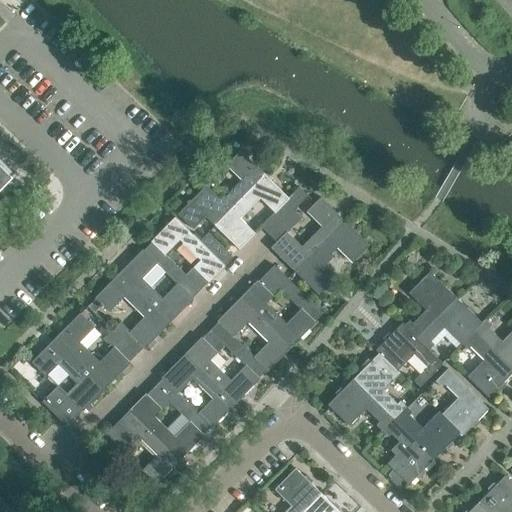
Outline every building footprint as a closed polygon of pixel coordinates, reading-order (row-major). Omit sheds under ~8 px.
[(206,217),(215,225),(265,175),(240,151),(226,165),(241,180),(221,200),(206,185),(177,214),(193,230),(206,217)] [(0,191),(12,179),(0,166),(0,191)] [(289,199),(265,175),(215,225),(239,249),(255,233),(240,218),(260,198),(274,212),(261,226),(269,234),(293,209),(307,195),(300,188),(289,199)] [(281,258),(275,265),(288,279),(295,272),(345,221),(321,197),(307,211),(322,226),(302,247),(287,232),(301,218),(293,209),(269,234),(276,242),(271,248),(281,258)] [(144,250),(157,263),(157,264),(168,275),(176,266),(165,255),(179,241),(200,261),(186,276),(200,290),(208,283),(209,284),(226,267),(225,266),(233,258),(208,233),(200,242),(175,217),(150,242),(152,243),(144,250)] [(370,245),(345,221),(295,272),(319,296),(336,280),(329,273),(332,270),(326,265),(332,259),(332,253),(337,247),(353,262),(370,245)] [(194,299),(192,298),(200,290),(186,276),(176,266),(168,275),(177,284),(163,299),(142,278),(157,264),(157,263),(144,250),(143,249),(119,274),(170,324),(194,299)] [(291,298),(299,290),(288,279),(275,265),(266,274),(281,289),(291,298)] [(441,279),(439,281),(430,272),(408,293),(425,310),(412,323),(409,320),(404,326),(403,326),(416,338),(456,298),(441,282),(443,280),(441,279)] [(95,313),(100,307),(102,309),(104,307),(109,312),(110,311),(124,297),(144,317),(130,332),(120,323),(112,330),(137,355),(144,347),(145,348),(170,324),(119,274),(95,298),(96,299),(89,307),(95,313)] [(287,324),(266,303),(281,289),(266,274),(259,282),(257,280),(241,297),(292,347),(316,323),(315,322),(323,313),(299,290),(291,298),(302,309),(287,324)] [(268,343),(254,357),(253,357),(266,371),(267,372),(292,347),(241,297),(217,321),(218,323),(211,330),(225,345),(224,345),(235,355),(243,347),(233,337),(248,322),(268,343)] [(461,345),(462,344),(461,344),(473,332),(482,323),(481,323),(472,313),(474,311),(473,310),(470,312),(456,298),(416,338),(428,351),(429,350),(434,345),(431,342),(444,328),(461,345)] [(129,362),(137,355),(112,330),(104,339),(104,340),(105,339),(114,348),(99,363),(79,343),(94,327),(80,313),(56,338),(106,388),(131,363),(129,362)] [(482,323),(473,332),(511,369),(511,331),(502,341),(489,328),(492,325),(485,319),(481,323),(482,323)] [(104,339),(112,330),(106,324),(102,328),(101,336),(104,339)] [(401,324),(386,340),(384,337),(382,339),(385,341),(375,351),(378,353),(400,374),(401,373),(398,371),(414,354),(427,367),(413,381),(420,387),(443,364),(429,350),(428,351),(416,338),(403,326),(404,326),(401,324)] [(259,378),(266,371),(253,357),(254,357),(243,347),(235,355),(245,365),(231,380),(210,360),(224,345),(225,345),(211,330),(203,338),(202,337),(185,353),(236,404),(260,379),(259,378)] [(501,389),(499,387),(511,373),(511,369),(473,332),(461,344),(462,344),(467,350),(470,347),(484,360),(467,377),(488,398),(498,388),(500,391),(501,389)] [(49,395),(73,419),(81,411),(82,412),(106,388),(56,338),(32,362),(46,376),(61,361),(82,381),(67,396),(58,387),(57,386),(49,395)] [(198,414),(211,427),(212,428),(236,404),(185,353),(161,378),(162,379),(155,387),(169,401),(179,412),(187,403),(177,393),(192,379),(212,399),(198,414)] [(367,364),(353,379),(394,418),(406,406),(400,400),(397,403),(384,390),(400,374),(378,353),(369,363),(367,361),(365,362),(367,364)] [(480,422),(481,421),(479,419),(488,409),(447,369),(435,381),(441,388),(444,385),(457,398),(442,414),(441,414),(460,433),(462,436),(478,420),(480,422)] [(335,394),(337,396),(328,405),(349,426),(366,409),(379,422),(376,425),(382,431),(394,418),(353,379),(338,394),(336,392),(335,394)] [(203,435),(211,427),(198,414),(187,403),(179,412),(190,422),(175,437),(154,416),(169,401),(155,387),(147,395),(146,394),(130,410),(180,460),(204,436),(203,435)] [(406,406),(394,418),(435,458),(449,444),(451,446),(453,444),(450,442),(460,433),(441,414),(442,414),(439,411),(422,428),(409,415),(412,412),(406,406)] [(106,434),(107,436),(99,443),(124,468),(132,459),(122,450),(136,436),(156,456),(142,471),(156,485),(180,460),(130,410),(106,434)] [(394,418),(382,431),(388,436),(391,433),(400,441),(391,450),(396,455),(388,463),(394,469),(388,476),(401,489),(408,483),(410,485),(419,475),(421,477),(422,476),(420,474),(435,458),(394,418)] [(304,511),(322,494),(306,479),(308,476),(306,475),(304,477),(295,468),(274,490),(291,506),(285,511),(304,511)] [(479,502),(489,511),(511,511),(511,483),(505,476),(495,485),(493,483),(492,485),(494,487),(479,502)] [(322,494),(304,511),(339,511),(338,511),(341,509),(339,507),(337,509),(322,494)] [(489,511),(479,502),(469,511),(489,511)]
